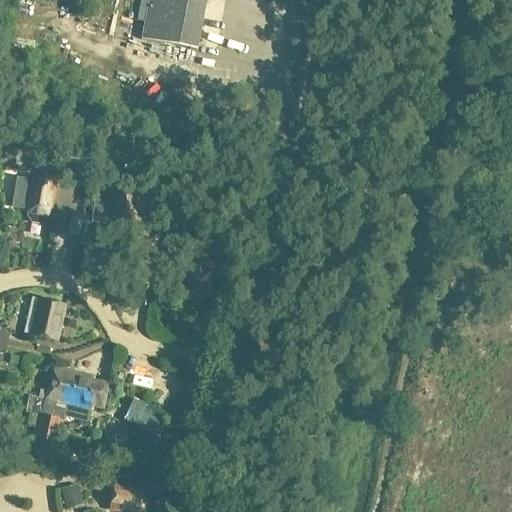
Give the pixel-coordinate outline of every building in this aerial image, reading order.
[(148,0),(148,1),(141,0),(140,0),(136,21),(144,22),(140,37),(194,48),(204,0),(148,0)] [(50,217),(53,182),(28,180),(25,215),(28,215),(28,218),(32,225),(41,225),(46,220),(47,217),(50,217)] [(133,232),(138,198),(114,194),(108,228),(111,228),(110,232),(114,238),(123,240),(129,235),(129,232),(133,232)] [(67,199),(65,216),(81,217),(83,201),(67,199)] [(205,287),(212,253),(188,247),(180,281),(184,282),(183,286),(187,292),(195,294),(201,290),(202,286),(205,287)] [(56,342),(63,306),(36,300),(28,336),(56,342)] [(56,444),(65,405),(91,410),(92,406),(103,409),(108,385),(92,381),(92,377),(52,369),(45,401),(29,398),(26,413),(38,415),(33,439),(56,444)] [(147,496),(148,493),(113,486),(109,511),(115,511),(151,511),(153,511),(155,503),(151,497),(147,496)]
